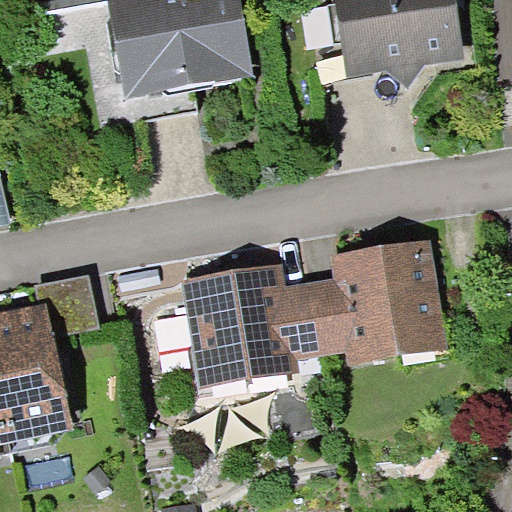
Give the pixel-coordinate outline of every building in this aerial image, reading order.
[(242,0),(108,0),(126,96),(255,73),(242,0)] [(336,0),(347,74),(386,68),(408,84),(424,62),(465,56),(456,0),(336,0)] [(0,223),(11,221),(0,176),(0,223)] [(331,256),(335,278),(346,352),(348,364),(447,349),(430,241),(331,256)] [(298,360),(286,286),(283,264),(183,280),(200,389),(300,374),(298,360)] [(48,301),(55,336),(100,328),(90,275),(35,285),(39,303),(48,301)] [(335,278),(286,286),(298,360),(346,352),(335,278)] [(39,303),(0,310),(0,392),(10,442),(74,429),(55,336),(48,301),(39,303)] [(0,444),(10,442),(0,392),(0,444)] [(112,481),(99,466),(84,479),(96,494),(112,481)] [(196,511),(195,503),(160,509),(160,511),(196,511)]
